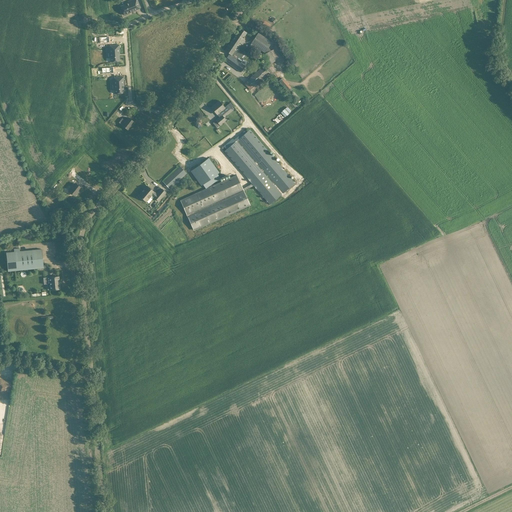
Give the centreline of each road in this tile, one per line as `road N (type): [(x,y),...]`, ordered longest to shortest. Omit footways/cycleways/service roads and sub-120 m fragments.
road 1 (unclassified): [(90,377),(83,227),(248,0)]
road 2 (track): [(170,115),(131,103),(124,24),(194,0)]
road 3 (unclassified): [(100,511),(90,377)]
